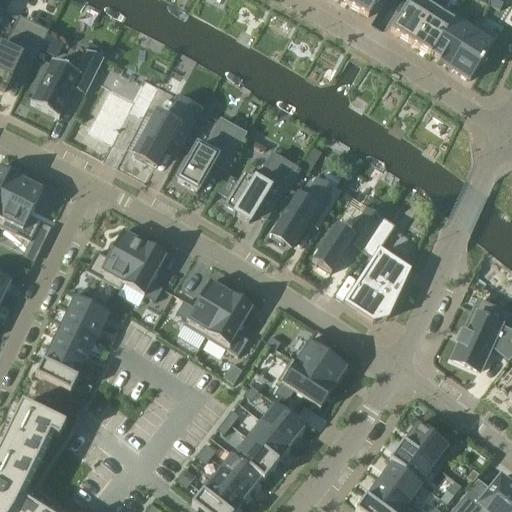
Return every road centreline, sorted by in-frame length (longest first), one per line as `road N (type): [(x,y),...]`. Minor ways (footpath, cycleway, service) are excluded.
road 1 (residential): [(397,365),(86,182)]
road 2 (residential): [(505,132),(397,365)]
road 3 (residential): [(505,132),(287,0)]
road 4 (residential): [(86,182),(0,370)]
road 5 (residential): [(397,365),(295,511)]
road 6 (residential): [(511,451),(397,365)]
